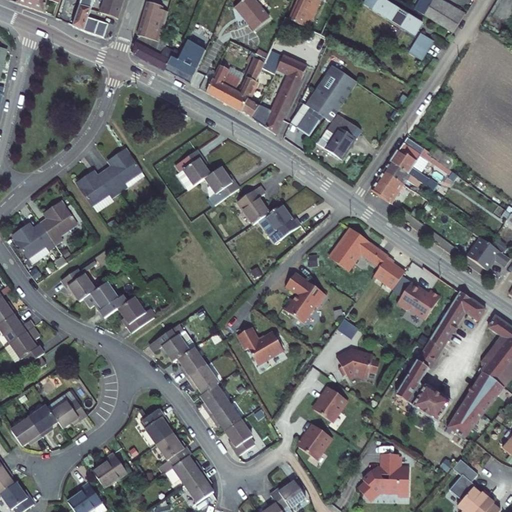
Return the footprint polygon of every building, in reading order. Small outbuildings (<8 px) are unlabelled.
[(16,0),(16,3),(42,12),(45,0),(50,0),(56,2),(57,0),(16,0)] [(82,32),(92,0),(78,0),(70,28),(82,32)] [(102,0),(98,15),(117,22),(123,0),(102,0)] [(257,0),(245,0),(237,7),(256,30),(272,17),(257,0)] [(319,0),(297,0),(289,20),(307,27),(319,0)] [(379,0),(377,0),(370,11),(412,39),(420,27),(379,0)] [(417,0),(411,10),(451,35),(463,16),(437,0),(417,0)] [(147,2),(147,3),(137,36),(150,38),(159,40),(166,14),(167,12),(161,10),(162,7),(147,2)] [(511,8),(496,34),(511,43),(511,8)] [(86,19),(82,32),(87,34),(102,40),(106,26),(99,24),(86,19)] [(206,45),(209,39),(198,35),(195,41),(206,45)] [(156,53),(159,40),(150,38),(137,36),(132,56),(164,72),(170,60),(156,53)] [(418,36),(410,48),(423,56),(431,45),(418,36)] [(410,48),(405,55),(418,64),(423,56),(410,48)] [(265,64),(262,71),(274,77),(278,68),(283,57),(280,55),(281,54),(271,50),(267,60),(265,64)] [(268,111),(262,124),(276,135),(308,66),(281,54),(280,55),(283,57),(278,68),(292,74),(274,114),(268,111)] [(164,72),(190,85),(203,57),(198,55),(190,70),(170,60),(164,72)] [(223,102),(244,112),(250,98),(262,71),(265,64),(267,60),(262,58),(261,60),(256,57),(240,93),(235,91),(230,88),(223,102)] [(219,65),(213,80),(222,85),(227,74),(229,69),(219,65)] [(351,98),(359,86),(335,69),(327,79),(351,98)] [(230,88),(235,91),(240,79),(227,74),(222,85),(230,88)] [(207,93),(213,80),(204,76),(198,89),(207,93)] [(330,125),(351,98),(327,79),(306,108),(310,111),(296,130),(307,139),(323,118),(330,125)] [(222,85),(213,80),(207,93),(223,102),(230,88),(222,85)] [(254,119),(261,104),(250,98),(244,112),(254,119)] [(296,130),(310,111),(306,108),(304,107),(290,126),(296,130)] [(314,147),(340,166),(361,137),(337,120),(320,144),(318,143),(314,147)] [(387,164),(406,177),(418,159),(416,157),(420,151),(406,141),(396,156),(393,154),(387,164)] [(105,166),(96,172),(112,194),(118,189),(116,185),(135,172),(118,148),(101,160),(105,166)] [(173,165),(179,173),(182,170),(193,185),(203,178),(209,174),(203,166),(206,164),(195,149),(173,165)] [(430,161),(434,164),(441,168),(447,159),(435,151),(429,160),(430,161)] [(419,165),(424,169),(430,161),(429,160),(424,157),(419,165)] [(427,175),(434,164),(430,161),(424,169),(423,172),(427,175)] [(387,164),(380,174),(399,186),(402,182),(410,188),(414,182),(406,177),(387,164)] [(214,205),(237,188),(227,174),(224,175),(218,167),(209,174),(203,178),(213,193),(208,197),(214,205)] [(186,190),(193,185),(182,170),(179,173),(175,175),(186,190)] [(68,184),(85,207),(102,195),(105,199),(112,194),(96,172),(87,179),(83,173),(68,184)] [(116,185),(118,189),(137,176),(135,172),(116,185)] [(374,184),(393,196),(399,186),(380,174),(374,184)] [(368,194),(387,206),(393,196),(374,184),(368,194)] [(231,204),(248,226),(253,223),(263,215),(253,201),(259,196),(253,188),(231,204)] [(29,221),(45,242),(50,238),(47,234),(65,221),(49,198),(34,209),(38,214),(29,221)] [(263,215),(253,223),(270,245),(296,225),(291,218),(286,221),(275,206),(263,215)] [(37,247),(45,242),(29,221),(20,227),(16,221),(0,232),(21,262),(39,249),(37,247)] [(378,259),(379,258),(340,232),(321,262),(341,275),(353,257),(372,269),(378,259)] [(495,255),(489,263),(502,272),(508,264),(495,255)] [(385,264),(378,259),(372,269),(366,278),(386,291),(397,274),(384,265),(385,264)] [(73,277),(71,274),(57,285),(68,300),(70,298),(76,306),(85,299),(90,295),(79,280),(86,275),(82,270),(73,277)] [(287,278),(277,292),(290,300),(286,306),(283,303),(276,315),(296,328),(308,311),(310,312),(319,299),(287,278)] [(404,283),(390,305),(400,311),(404,310),(419,320),(434,297),(424,291),(421,295),(417,292),(417,290),(404,283)] [(101,287),(90,295),(85,299),(92,308),(90,309),(100,323),(112,314),(122,307),(117,300),(113,303),(101,287)] [(481,310),(456,292),(448,304),(460,312),(473,320),(481,310)] [(0,298),(0,324),(14,314),(17,313),(10,304),(8,306),(2,297),(0,298)] [(127,339),(149,323),(145,318),(142,320),(129,302),(122,307),(112,314),(118,323),(117,325),(127,339)] [(460,312),(448,304),(431,333),(442,340),(460,312)] [(0,324),(0,329),(10,343),(33,326),(34,325),(30,319),(25,323),(23,320),(20,322),(14,314),(0,324)] [(493,347),(495,349),(510,330),(491,317),(484,328),(497,337),(492,343),(493,347)] [(336,332),(357,343),(362,332),(342,321),(336,332)] [(17,361),(22,369),(32,361),(41,355),(45,352),(35,339),(39,336),(33,326),(10,343),(21,358),(17,361)] [(156,352),(160,359),(167,367),(175,361),(184,355),(172,339),(178,335),(172,328),(144,350),(149,357),(153,354),(156,352)] [(234,337),(242,352),(244,351),(254,367),(280,352),(270,334),(255,342),(248,329),(234,337)] [(500,388),(511,372),(511,331),(510,330),(495,349),(496,349),(488,357),(486,356),(482,357),(478,362),(478,366),(480,368),(477,372),(479,373),(500,388)] [(442,340),(431,333),(422,348),(413,362),(424,369),(442,340)] [(6,346),(17,361),(21,358),(10,343),(6,346)] [(492,343),(482,357),(486,356),(488,357),(496,349),(495,349),(493,347),(492,343)] [(193,349),(184,355),(175,361),(181,370),(178,372),(185,382),(205,367),(193,349)] [(344,375),(346,377),(353,373),(366,376),(367,370),(375,372),(377,361),(369,359),(370,357),(366,355),(366,354),(349,352),(345,354),(344,352),(334,358),(340,367),(336,369),(341,377),(344,375)] [(41,355),(32,361),(38,370),(47,363),(41,355)] [(413,362),(411,365),(394,392),(391,397),(409,408),(422,388),(416,384),(424,369),(413,362)] [(205,367),(185,382),(191,389),(194,387),(201,397),(215,386),(218,384),(205,367)] [(479,373),(461,401),(480,415),(500,388),(479,373)] [(215,386),(201,397),(197,399),(203,408),(201,409),(208,419),(228,404),(215,386)] [(326,386),(311,409),(328,420),(343,398),(326,386)] [(434,423),(435,422),(447,403),(422,387),(422,388),(409,408),(434,423)] [(81,420),(63,396),(41,411),(52,425),(58,433),(67,427),(69,430),(81,420)] [(461,401),(444,428),(461,439),(480,415),(461,401)] [(228,404),(208,419),(215,428),(217,426),(223,435),(240,422),(228,404)] [(40,410),(24,422),(37,440),(46,433),(44,431),(52,425),(41,411),(40,410)] [(151,413),(141,421),(135,425),(140,431),(137,433),(148,448),(165,436),(159,428),(161,426),(151,413)] [(24,422),(7,434),(19,450),(26,445),(27,448),(37,440),(24,422)] [(251,438),(240,422),(223,435),(229,443),(235,451),(232,453),(237,459),(254,447),(249,440),(251,438)] [(298,445),(297,447),(314,458),(329,436),(311,424),(302,439),(300,437),(296,444),(298,445)] [(511,432),(501,445),(511,454),(511,432)] [(165,436),(148,448),(160,464),(163,462),(167,468),(181,458),(183,456),(173,443),(171,445),(165,436)] [(356,488),(368,500),(381,486),(385,490),(396,490),(400,494),(407,494),(407,463),(399,463),(399,454),(395,454),(395,452),(379,452),(379,469),(375,469),(371,472),(369,470),(361,479),(363,481),(356,488)] [(104,463),(88,475),(101,492),(123,475),(109,456),(102,460),(104,463)] [(181,458),(167,468),(158,475),(164,484),(168,484),(172,481),(176,487),(196,473),(189,464),(186,466),(181,458)] [(7,479),(0,470),(0,469),(0,495),(10,488),(4,481),(7,479)] [(196,473),(176,487),(190,506),(207,494),(200,485),(203,483),(196,473)] [(290,511),(304,500),(292,483),(284,489),(282,486),(268,496),(272,502),(279,511),(290,511)] [(455,504),(463,511),(471,511),(489,492),(482,487),(479,491),(471,485),(455,504)] [(64,506),(68,511),(101,511),(103,511),(83,486),(76,492),(78,495),(64,506)] [(19,496),(12,487),(10,488),(0,495),(0,504),(5,511),(29,511),(33,509),(22,494),(19,496)] [(494,497),(489,492),(471,511),(494,511),(498,508),(490,501),(494,497)] [(279,511),(272,502),(263,509),(265,511),(263,511),(279,511)]
